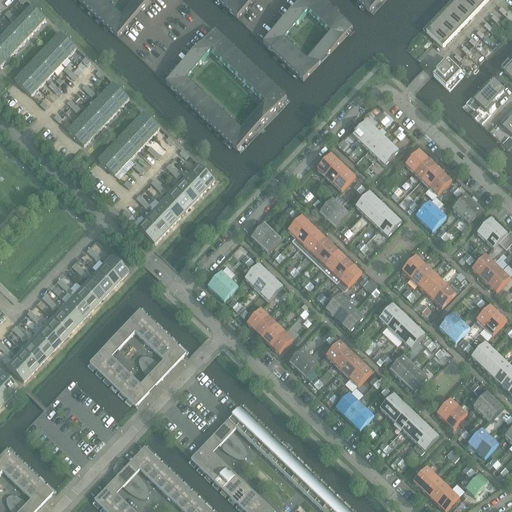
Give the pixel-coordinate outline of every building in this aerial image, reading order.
[(94,15),(106,2),(104,0),(93,0),(86,8),(94,15)] [(139,16),(150,4),(145,0),(137,0),(130,8),(127,11),(135,20),(139,16)] [(229,11),(239,0),(224,0),(221,4),(229,11)] [(237,20),(255,1),(254,0),(239,0),(229,11),(237,20)] [(305,0),(295,10),(304,19),(309,14),(321,0),(305,0)] [(316,21),(329,7),(321,0),(309,14),(316,21)] [(370,13),(382,0),(365,0),(361,5),(370,13)] [(480,10),(470,0),(458,0),(456,2),(473,18),(480,10)] [(488,2),(485,0),(470,0),(480,10),(488,2)] [(101,23),(114,9),(106,2),(94,15),(101,23)] [(473,18),(456,2),(449,10),(465,26),(473,18)] [(324,28),(337,15),(329,7),(316,21),(324,28)] [(46,21),(32,8),(24,17),(38,30),(46,21)] [(109,30),(122,17),(114,9),(101,23),(109,30)] [(507,14),(502,9),(499,12),(504,17),(507,14)] [(293,30),(304,19),(295,10),(284,22),(281,26),(289,34),(293,30)] [(465,26),(449,10),(441,18),(458,33),(465,26)] [(118,38),(135,20),(127,11),(122,17),(109,30),(118,38)] [(331,35),(344,22),(337,15),(324,28),(331,35)] [(30,37),(38,30),(24,17),(17,24),(30,37)] [(500,22),(494,17),(491,20),(497,25),(500,22)] [(458,33),(441,18),(434,26),(450,41),(458,33)] [(341,42),(353,30),(344,22),(331,35),(329,38),(333,41),(336,38),(341,42)] [(30,37),(17,24),(9,32),(23,45),(30,37)] [(492,30),(487,25),(484,28),(489,33),(492,30)] [(263,44),(272,52),(285,39),(289,34),(281,26),(263,44)] [(450,41),(434,26),(426,34),(436,43),(443,49),(450,41)] [(23,45),(9,32),(2,40),(16,53),(23,45)] [(198,50),(207,59),(211,54),(220,44),(224,40),(216,32),(198,50)] [(485,38),(479,33),(476,36),(482,41),(485,38)] [(77,51),(60,35),(52,43),(69,59),(77,51)] [(325,60),(341,42),(336,38),(333,41),(329,38),(316,51),(312,55),(321,64),(325,60)] [(279,60),(292,46),(285,39),(272,52),(279,60)] [(16,53),(2,40),(0,41),(0,53),(8,61),(16,53)] [(219,61),(232,48),(224,40),(220,44),(211,54),(219,61)] [(477,46),(472,40),(469,44),(474,49),(477,46)] [(69,59),(52,43),(45,51),(61,67),(69,59)] [(287,67),(300,53),(292,46),(279,60),(287,67)] [(227,68),(240,55),(232,48),(219,61),(227,68)] [(470,54),(464,48),(461,51),(467,57),(470,54)] [(196,70),(207,59),(198,50),(187,62),(184,66),(192,74),(196,70)] [(61,67),(45,51),(38,59),(54,75),(61,67)] [(8,61),(0,53),(0,68),(0,69),(8,61)] [(295,74),(307,61),(300,53),(287,67),(295,74)] [(235,76),(247,62),(240,55),(227,68),(235,76)] [(303,82),(321,64),(312,55),(307,61),(295,74),(303,82)] [(462,61),(457,56),(454,59),(459,64),(462,61)] [(511,58),(508,62),(511,65),(504,72),(503,72),(511,80),(511,58)] [(54,75),(38,59),(30,67),(46,82),(54,75)] [(91,64),(85,59),(82,63),(87,68),(91,64)] [(446,89),(461,73),(449,61),(446,64),(437,74),(434,77),(446,89)] [(242,83),(255,70),(247,62),(235,76),(242,83)] [(166,84),(175,92),(187,79),(192,74),(184,66),(166,84)] [(46,82),(30,67),(23,75),(39,90),(46,82)] [(69,77),(72,74),(67,69),(64,72),(69,77)] [(250,90),(263,77),(255,70),(242,83),(250,90)] [(104,77),(99,72),(96,76),(101,81),(104,77)] [(77,78),(72,74),(69,77),(74,82),(77,78)] [(39,90),(23,75),(15,83),(31,99),(39,90)] [(258,98),(271,84),(263,77),(250,90),(258,98)] [(182,100),(195,86),(187,79),(175,92),(182,100)] [(492,105),(500,97),(503,100),(507,96),(504,93),(505,92),(494,82),(489,87),(487,85),(480,92),(483,95),(476,102),(476,101),(475,102),(485,112),(486,112),(489,114),(495,107),(492,105)] [(57,89),(52,84),(49,88),(54,93),(57,89)] [(266,105),(278,92),(271,84),(258,98),(266,105)] [(129,101),(113,86),(105,94),(122,109),(129,101)] [(190,107),(203,94),(195,86),(182,100),(190,107)] [(91,91),(86,87),(82,90),(87,95),(91,91)] [(62,94),(57,89),(54,93),(59,98),(62,94)] [(96,96),(91,91),(87,95),(92,99),(96,96)] [(269,118),(287,100),(278,92),(266,105),(261,110),(269,118)] [(122,109),(105,94),(98,102),(114,117),(122,109)] [(198,114),(210,101),(203,94),(190,107),(198,114)] [(49,108),(43,103),(40,100),(37,103),(41,106),(40,107),(45,112),(49,108)] [(205,122),(218,108),(210,101),(198,114),(205,122)] [(76,107),(71,102),(67,106),(72,111),(76,107)] [(114,117),(98,102),(90,109),(107,125),(114,117)] [(81,112),(76,107),(72,111),(77,115),(81,112)] [(213,129),(226,116),(218,108),(205,122),(213,129)] [(107,125),(90,109),(83,117),(99,133),(107,125)] [(258,131),(269,118),(261,110),(249,123),(246,125),(255,133),(258,131)] [(160,130),(144,115),(136,123),(153,139),(160,130)] [(62,121),(57,116),(54,120),(59,125),(62,121)] [(221,137),(234,123),(226,116),(213,129),(221,137)] [(381,125),(386,119),(383,116),(378,121),(381,125)] [(99,133),(83,117),(75,125),(92,141),(99,133)] [(385,128),(390,123),(386,119),(381,125),(385,128)] [(511,120),(511,122),(508,119),(501,126),(504,128),(503,129),(511,137),(511,120)] [(153,139),(136,123),(129,131),(145,146),(153,139)] [(229,144),(241,130),(234,123),(221,137),(229,144)] [(361,146),(375,131),(367,123),(353,138),(361,146)] [(92,141),(75,125),(68,133),(84,149),(92,141)] [(237,152),(255,133),(246,125),(241,130),(229,144),(237,152)] [(145,146),(129,131),(121,139),(138,154),(145,146)] [(369,153),(383,138),(375,131),(361,146),(369,153)] [(397,139),(402,134),(398,131),(393,136),(397,139)] [(406,138),(402,134),(397,139),(401,143),(406,138)] [(377,161),(391,146),(383,138),(369,153),(377,161)] [(138,154),(121,139),(114,147),(130,162),(138,154)] [(174,144),(169,139),(166,143),(171,147),(174,144)] [(511,146),(507,142),(503,146),(509,152),(511,148),(511,146)] [(385,168),(399,154),(391,146),(377,161),(385,168)] [(130,162),(114,147),(106,154),(123,170),(130,162)] [(156,153),(151,149),(147,152),(152,157),(156,153)] [(189,158),(183,152),(179,156),(186,161),(189,158)] [(414,175),(428,160),(420,152),(405,167),(414,175)] [(161,158),(156,153),(152,157),(157,162),(161,158)] [(123,170),(106,154),(99,163),(115,178),(123,170)] [(325,179),(340,164),(331,156),(317,171),(325,179)] [(421,183),(436,168),(428,160),(414,175),(421,183)] [(137,172),(141,169),(136,164),(132,168),(137,172)] [(333,187),(348,172),(340,164),(325,179),(333,187)] [(176,172),(169,166),(166,170),(172,176),(176,172)] [(215,183),(198,166),(190,175),(207,191),(215,183)] [(429,190),(444,175),(436,168),(421,183),(429,190)] [(142,177),(146,174),(141,169),(137,172),(142,177)] [(182,178),(176,172),(172,176),(178,182),(182,178)] [(342,195),(356,180),(348,172),(333,187),(342,195)] [(207,191),(190,175),(183,182),(200,199),(207,191)] [(438,198),(452,183),(444,175),(429,190),(438,198)] [(157,191),(161,188),(154,182),(151,185),(157,191)] [(200,199),(183,182),(175,190),(193,207),(200,199)] [(132,188),(127,183),(124,187),(129,191),(132,188)] [(357,193),(362,188),(358,184),(353,190),(357,193)] [(394,196),(399,191),(395,187),(390,192),(394,196)] [(454,196),(459,191),(455,187),(450,193),(454,196)] [(167,193),(161,188),(157,191),(163,197),(167,193)] [(361,197),(366,191),(362,188),(357,193),(361,197)] [(193,207),(175,190),(168,198),(185,214),(193,207)] [(398,199),(403,194),(399,191),(394,196),(398,199)] [(457,200),(462,194),(459,191),(454,196),(457,200)] [(307,192),(302,197),(305,200),(310,195),(307,192)] [(364,217),(378,202),(370,194),(356,209),(364,217)] [(310,195),(305,200),(309,204),(314,199),(310,195)] [(142,207),(146,203),(140,197),(136,201),(142,207)] [(461,220),(475,205),(467,197),(452,212),(461,220)] [(185,214),(168,198),(160,206),(178,222),(185,214)] [(327,224),(342,209),(333,201),(319,216),(327,224)] [(314,215),(322,206),(318,202),(313,208),(314,208),(311,212),(314,215)] [(372,225),(386,210),(378,202),(364,217),(372,225)] [(415,206),(411,202),(406,207),(410,211),(415,206)] [(152,209),(146,203),(142,207),(148,213),(152,209)] [(424,227),(438,212),(430,204),(416,219),(424,227)] [(469,228),(483,213),(475,205),(461,220),(469,228)] [(178,222),(160,206),(153,214),(170,230),(178,222)] [(419,209),(415,206),(410,211),(414,214),(419,209)] [(289,218),(294,213),(290,209),(285,214),(289,218)] [(336,232),(350,217),(342,209),(327,224),(336,232)] [(380,232),(394,217),(386,210),(372,225),(380,232)] [(132,218),(126,212),(123,215),(129,221),(132,218)] [(432,235),(447,220),(438,212),(424,227),(432,235)] [(292,221),(297,216),(294,213),(289,218),(292,221)] [(170,230),(153,214),(146,222),(163,238),(170,230)] [(388,240),(402,225),(394,217),(380,232),(388,240)] [(296,241),(310,226),(302,218),(288,233),(296,241)] [(485,244),(500,229),(491,221),(477,236),(485,244)] [(163,238),(146,222),(138,230),(155,246),(163,238)] [(259,249),(273,234),(265,226),(251,241),(259,249)] [(303,248),(318,233),(310,226),(296,241),(293,244),(300,251),(303,248)] [(349,232),(346,229),(341,234),(344,238),(349,232)] [(494,252),(508,236),(500,229),(485,244),(494,252)] [(353,236),(349,232),(344,238),(348,241),(353,236)] [(441,241),(446,235),(442,232),(437,237),(441,241)] [(311,255),(325,240),(318,233),(303,248),(300,251),(307,258),(311,255)] [(268,257),(282,242),(273,234),(259,249),(268,257)] [(446,235),(441,241),(445,244),(450,239),(446,235)] [(318,262),(332,247),(325,240),(311,255),(307,258),(315,265),(318,262)] [(360,253),(365,247),(361,244),(356,249),(360,253)] [(325,269),(340,254),(332,247),(318,262),(315,265),(322,272),(325,269)] [(364,256),(369,251),(365,247),(360,253),(364,256)] [(93,259),(96,256),(90,250),(86,253),(93,259)] [(276,262),(281,257),(277,253),(272,258),(276,262)] [(333,276),(347,261),(340,254),(325,269),(322,272),(330,279),(333,276)] [(471,259),(467,255),(462,261),(466,264),(471,259)] [(102,261),(96,256),(93,259),(99,265),(102,261)] [(251,261),(247,257),(242,262),(246,266),(251,261)] [(284,260),(281,257),(276,262),(279,266),(284,260)] [(480,280),(494,265),(486,257),(472,273),(480,280)] [(128,274),(111,258),(103,266),(120,282),(128,274)] [(410,281),(424,266),(416,258),(402,273),(410,281)] [(475,262),(471,259),(466,264),(470,268),(475,262)] [(249,270),(254,264),(251,261),(246,266),(249,270)] [(340,283),(355,268),(347,261),(333,276),(330,279),(337,286),(340,283)] [(81,271),(75,265),(71,269),(78,275),(81,271)] [(488,288),(502,273),(494,265),(480,280),(488,288)] [(120,282),(103,266),(96,274),(113,290),(120,282)] [(418,289),(432,274),(424,266),(410,281),(418,289)] [(253,289),(267,274),(259,267),(245,281),(253,289)] [(295,271),(292,267),(287,273),(291,276),(295,271)] [(348,290),(362,275),(355,268),(340,283),(348,290)] [(87,277),(81,271),(78,275),(84,281),(87,277)] [(299,274),(295,271),(291,276),(294,280),(299,274)] [(496,296),(511,281),(502,273),(488,288),(496,296)] [(113,290),(96,274),(88,282),(106,298),(113,290)] [(216,297),(230,282),(222,274),(208,289),(216,297)] [(261,297),(275,282),(267,274),(253,289),(261,297)] [(426,296),(440,281),(432,274),(418,289),(426,296)] [(363,289),(368,284),(365,280),(360,286),(363,289)] [(66,287),(60,281),(57,285),(63,290),(66,287)] [(310,285),(307,281),(302,287),(305,290),(310,285)] [(434,303),(448,288),(440,281),(426,296),(434,303)] [(106,298),(88,282),(81,289),(98,306),(106,298)] [(224,305),(239,290),(230,282),(216,297),(224,305)] [(269,304),(284,290),(275,282),(261,297),(269,304)] [(367,293),(372,287),(368,284),(363,289),(367,293)] [(399,293),(404,288),(400,284),(395,289),(399,293)] [(314,288),(310,285),(305,290),(309,294),(314,288)] [(72,293),(66,287),(63,290),(69,296),(72,293)] [(442,311),(456,296),(448,288),(434,303),(442,311)] [(98,306),(81,289),(73,297),(91,314),(98,306)] [(375,300),(380,295),(376,291),(371,297),(375,300)] [(407,300),(412,295),(408,292),(403,297),(407,300)] [(505,301),(510,296),(506,293),(501,298),(505,301)] [(290,298),(286,295),(281,300),(285,303),(290,298)] [(320,304),(325,299),(321,295),(316,301),(320,304)] [(411,304),(416,299),(412,295),(407,300),(411,304)] [(51,303),(45,297),(42,300),(48,306),(51,303)] [(91,314),(73,297),(66,305),(83,321),(91,314)] [(334,320),(348,305),(340,297),(326,312),(334,320)] [(293,302),(290,298),(285,303),(288,307),(293,302)] [(324,308),(329,303),(325,299),(320,304),(324,308)] [(477,308),(482,302),(478,299),(473,304),(477,308)] [(233,310),(238,305),(234,302),(229,307),(233,310)] [(486,306),(482,302),(477,308),(481,311),(486,306)] [(57,308),(51,303),(48,306),(54,312),(57,308)] [(83,321),(66,305),(59,313),(76,329),(83,321)] [(242,309),(238,305),(233,310),(237,314),(242,309)] [(342,327),(356,312),(348,305),(334,320),(342,327)] [(387,329),(401,314),(393,307),(379,322),(387,329)] [(423,315),(428,310),(424,307),(419,312),(423,315)] [(485,331),(499,316),(491,308),(476,323),(485,331)] [(305,313),(302,309),(297,315),(300,318),(305,313)] [(426,319),(431,314),(428,310),(423,315),(426,319)] [(255,334),(270,319),(261,311),(247,326),(255,334)] [(33,322),(36,318),(30,312),(27,316),(33,322)] [(350,335),(364,320),(356,312),(342,327),(350,335)] [(76,329),(59,313),(51,321),(68,337),(76,329)] [(135,335),(149,320),(141,313),(125,329),(133,337),(135,335)] [(245,322),(250,316),(246,313),(241,318),(245,322)] [(309,316),(305,313),(300,318),(304,322),(309,316)] [(395,337),(409,322),(401,314),(387,329),(395,337)] [(448,339),(462,324),(454,316),(439,331),(448,339)] [(493,339),(507,324),(499,316),(485,331),(493,339)] [(42,324),(36,318),(33,322),(39,328),(42,324)] [(263,342),(277,327),(270,319),(255,334),(263,342)] [(142,342),(156,327),(149,320),(135,335),(142,342)] [(68,337),(51,321),(44,329),(61,345),(68,337)] [(403,344),(417,329),(409,322),(395,337),(403,344)] [(456,346),(470,331),(462,324),(448,339),(456,346)] [(150,349),(164,334),(156,327),(142,342),(150,349)] [(271,349),(285,334),(277,327),(263,342),(271,349)] [(21,334),(15,328),(12,332),(18,338),(21,334)] [(61,345),(44,329),(36,337),(53,353),(61,345)] [(116,356),(133,337),(125,329),(107,348),(116,356)] [(411,352),(425,337),(417,329),(403,344),(411,352)] [(27,340),(21,334),(18,338),(24,343),(27,340)] [(157,356),(171,342),(164,334),(150,349),(157,356)] [(279,357),(294,342),(285,334),(271,349),(279,357)] [(327,343),(332,338),(328,334),(323,339),(327,343)] [(53,353),(36,337),(29,344),(46,361),(53,353)] [(335,341),(332,338),(327,343),(330,347),(335,341)] [(373,344),(369,341),(364,346),(368,350),(373,344)] [(427,350),(432,345),(429,341),(424,346),(427,350)] [(164,363),(178,349),(171,342),(157,356),(164,363)] [(465,352),(470,347),(466,343),(461,348),(465,352)] [(46,361),(29,344),(21,352),(38,369),(46,361)] [(334,366),(349,351),(340,344),(326,359),(334,366)] [(377,348),(373,344),(368,350),(372,353),(377,348)] [(431,353),(436,348),(432,345),(427,350),(431,353)] [(479,367),(493,352),(486,345),(471,360),(479,367)] [(468,355),(473,350),(470,347),(465,352),(468,355)] [(98,373),(112,359),(116,356),(107,348),(90,366),(98,373)] [(173,371),(187,356),(178,349),(164,363),(173,371)] [(13,355),(6,350),(3,353),(9,359),(13,355)] [(297,374),(311,359),(303,351),(289,366),(297,374)] [(342,374),(356,359),(349,351),(334,366),(342,374)] [(38,369),(21,352),(14,360),(16,362),(31,376),(38,369)] [(439,361),(444,356),(440,352),(435,357),(439,361)] [(487,374),(501,359),(493,352),(479,367),(487,374)] [(388,359),(385,356),(380,361),(384,365),(388,359)] [(398,381),(412,366),(404,358),(390,373),(398,381)] [(106,380),(119,366),(112,359),(98,373),(106,380)] [(136,409),(162,382),(173,371),(164,363),(161,366),(157,363),(154,362),(152,361),(151,360),(146,359),(143,359),(141,359),(140,361),(139,363),(140,367),(141,370),(143,374),(145,377),(148,380),(141,387),(142,388),(128,402),(136,409)] [(305,382),(320,367),(311,359),(297,374),(305,382)] [(350,381),(364,366),(356,359),(342,374),(350,381)] [(392,363),(388,359),(384,365),(387,368),(392,363)] [(494,381),(508,366),(501,359),(487,374),(494,381)] [(31,376),(16,362),(14,360),(6,368),(23,385),(31,376)] [(113,388),(127,373),(119,366),(106,380),(113,388)] [(358,389),(373,374),(364,366),(350,381),(358,389)] [(406,388),(420,373),(412,366),(398,381),(406,388)] [(501,388),(511,376),(511,369),(508,366),(494,381),(501,388)] [(121,395),(134,380),(127,373),(113,388),(121,395)] [(414,396),(428,381),(420,373),(406,388),(414,396)] [(18,390),(1,374),(0,374),(0,388),(10,398),(18,390)] [(509,395),(511,391),(511,376),(501,388),(509,395)] [(314,388),(319,382),(315,379),(311,384),(314,388)] [(373,388),(379,383),(375,379),(370,384),(373,388)] [(142,388),(141,387),(134,380),(121,395),(128,402),(142,388)] [(318,391),(323,386),(319,382),(314,388),(318,391)] [(377,391),(382,386),(379,383),(373,388),(377,391)] [(474,394),(479,389),(475,385),(470,391),(474,394)] [(10,398),(0,388),(0,403),(3,406),(10,398)] [(478,398),(483,392),(479,389),(474,394),(478,398)] [(385,399),(390,394),(386,390),(381,395),(385,399)] [(330,403),(335,397),(331,394),(326,399),(330,403)] [(481,417),(496,402),(488,395),(473,410),(481,417)] [(344,419),(358,404),(350,396),(336,411),(344,419)] [(388,419),(402,404),(394,396),(380,411),(388,419)] [(338,401),(335,397),(330,403),(334,406),(338,401)] [(445,424),(459,409),(451,402),(437,417),(445,424)] [(490,425),(504,410),(496,402),(481,417),(490,425)] [(352,426),(366,411),(358,404),(344,419),(352,426)] [(395,426),(409,411),(402,404),(388,419),(395,426)] [(236,431),(250,416),(242,409),(228,423),(236,431)] [(453,432),(468,417),(459,409),(445,424),(453,432)] [(360,434),(374,419),(366,411),(352,426),(360,434)] [(403,433),(417,418),(409,411),(395,426),(403,433)] [(505,424),(510,419),(506,415),(501,420),(505,424)] [(244,438),(257,424),(250,416),(236,431),(237,431),(244,438)] [(410,440),(424,425),(417,418),(403,433),(410,440)] [(200,470),(214,456),(213,456),(217,452),(220,449),(223,452),(229,456),(230,457),(234,460),(235,460),(240,462),(242,462),(245,461),(247,460),(247,458),(247,456),(246,451),(244,448),(242,445),(237,439),(236,438),(233,435),(235,433),(237,431),(236,431),(228,423),(227,425),(208,444),(191,462),(200,470)] [(252,446),(265,431),(257,424),(244,438),(252,446)] [(417,447),(432,432),(424,425),(410,440),(417,447)] [(368,439),(373,434),(370,430),(365,436),(368,439)] [(466,433),(463,430),(458,435),(461,439),(466,433)] [(259,453),(273,439),(265,431),(252,446),(259,453)] [(476,454),(491,439),(482,431),(468,446),(476,454)] [(425,454),(439,439),(432,432),(417,447),(425,454)] [(465,442),(470,437),(466,433),(461,439),(465,442)] [(377,437),(373,434),(368,439),(372,443),(377,437)] [(267,461),(281,446),(273,439),(259,453),(267,461)] [(485,462),(499,447),(491,439),(476,454),(485,462)] [(388,448),(384,444),(379,450),(383,453),(388,448)] [(275,468),(289,454),(281,446),(267,461),(275,468)] [(392,452),(388,448),(383,453),(387,457),(392,452)] [(140,472),(154,458),(145,450),(132,464),(140,472)] [(2,474),(16,459),(8,452),(0,460),(0,475),(1,476),(3,474),(2,474)] [(456,456),(452,453),(447,458),(451,462),(456,456)] [(283,475),(296,461),(289,454),(275,468),(283,475)] [(208,478),(222,463),(214,456),(200,470),(208,478)] [(460,460),(456,456),(451,462),(455,465),(460,460)] [(147,479),(161,465),(154,458),(140,472),(147,479)] [(10,481),(24,466),(16,459),(2,474),(3,474),(10,481)] [(398,467),(403,462),(399,459),(394,464),(398,467)] [(103,511),(117,496),(117,497),(120,493),(124,490),(126,492),(131,496),(137,499),(138,500),(142,501),(145,502),(147,502),(148,501),(149,499),(150,498),(150,496),(148,491),(146,487),(144,484),(141,481),(137,476),(140,472),(132,464),(127,469),(124,468),(123,467),(126,464),(121,460),(115,467),(114,469),(114,472),(114,476),(115,479),(116,481),(112,485),(109,488),(95,503),(103,511)] [(493,468),(498,463),(494,460),(489,465),(493,468)] [(291,483),(304,468),(296,461),(283,475),(291,483)] [(407,466),(403,462),(398,467),(402,471),(407,466)] [(216,485),(229,471),(222,463),(208,478),(216,485)] [(501,467),(498,463),(493,468),(496,472),(501,467)] [(155,486),(168,472),(161,465),(147,479),(155,486)] [(17,488),(31,473),(24,466),(10,481),(17,488)] [(298,490),(312,476),(304,468),(291,483),(298,490)] [(467,476),(472,471),(468,468),(463,473),(467,476)] [(422,492),(436,477),(428,469),(413,485),(422,492)] [(224,493),(237,478),(229,471),(216,485),(224,493)] [(470,480),(475,475),(472,471),(467,476),(470,480)] [(504,479),(509,474),(505,471),(500,476),(504,479)] [(162,493),(176,479),(168,472),(155,486),(162,493)] [(25,495),(38,480),(31,473),(17,488),(25,495)] [(306,498),(320,483),(312,476),(298,490),(306,498)] [(429,500),(444,485),(436,477),(422,492),(429,500)] [(475,500),(489,485),(480,477),(466,492),(475,500)] [(231,500),(245,486),(237,478),(224,493),(231,500)] [(170,500),(183,486),(176,479),(162,493),(170,500)] [(32,502),(46,487),(38,480),(25,495),(32,502)] [(314,505),(328,491),(320,483),(306,498),(314,505)] [(437,507),(451,492),(444,485),(429,500),(437,507)] [(177,507),(191,493),(183,486),(170,500),(177,507)] [(239,507),(253,493),(245,486),(231,500),(239,507)] [(40,510),(54,495),(46,487),(32,502),(40,510)] [(321,511),(322,511),(336,498),(328,491),(314,505),(321,511)] [(442,511),(448,511),(460,500),(451,492),(437,507),(442,511)] [(182,511),(186,511),(198,500),(191,493),(177,507),(182,511)] [(243,511),(249,511),(261,501),(253,493),(239,507),(243,511)] [(116,511),(124,503),(117,497),(117,496),(103,511),(104,511),(116,511)] [(38,511),(40,510),(32,502),(28,506),(26,504),(22,501),(17,499),(15,498),(12,498),(11,498),(9,498),(7,500),(7,501),(7,503),(7,507),(9,510),(10,511),(38,511)] [(337,511),(343,506),(336,498),(322,511),(337,511)] [(200,511),(206,507),(198,500),(186,511),(200,511)] [(264,511),(268,508),(261,501),(249,511),(264,511)] [(130,511),(132,510),(124,503),(116,511),(130,511)]
